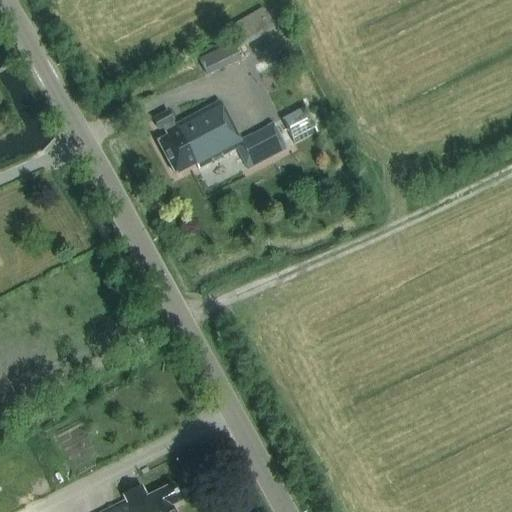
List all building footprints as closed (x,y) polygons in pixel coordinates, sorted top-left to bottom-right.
[(235,50),(270,30),(259,11),(224,31),(231,43),(235,50)] [(216,72),(240,60),(231,43),(207,55),(216,72)] [(198,169),(236,149),(247,169),(285,148),(271,123),(240,141),(219,102),(175,126),(168,111),(153,119),(159,130),(162,128),(166,136),(157,141),(175,175),(195,164),(198,169)] [(292,138),(291,138),(294,143),(317,131),(304,106),(281,119),(292,138)] [(106,511),(174,511),(172,506),(180,502),(172,485),(147,498),(143,490),(125,499),(127,502),(106,511)]
